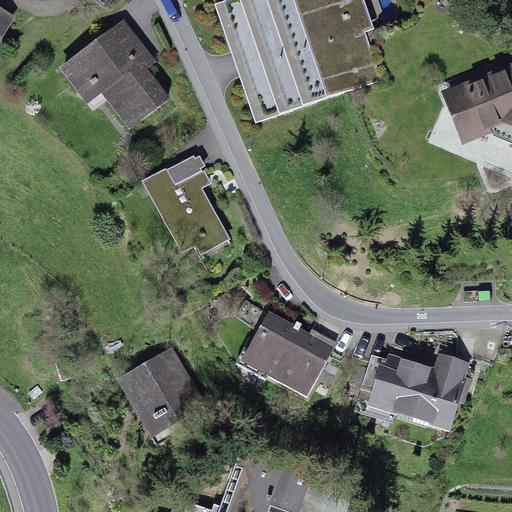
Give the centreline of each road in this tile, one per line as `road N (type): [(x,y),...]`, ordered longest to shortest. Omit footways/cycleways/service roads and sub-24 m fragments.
road 1 (residential): [(169,0),(277,236),(309,284),(329,301),(374,315),(511,313)]
road 2 (unknown): [(37,16),(146,32),(163,0)]
